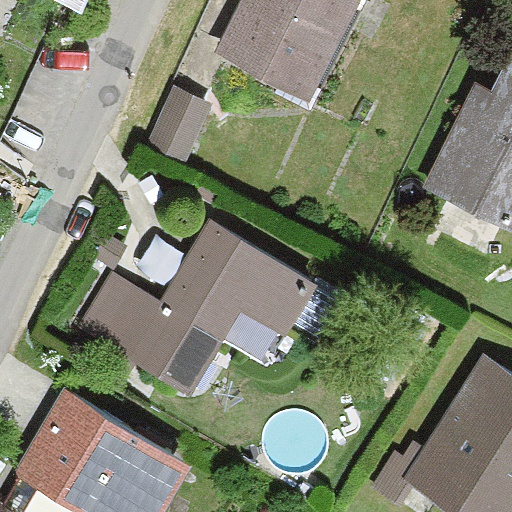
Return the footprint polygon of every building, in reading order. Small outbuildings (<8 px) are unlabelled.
[(240,0),(221,41),(321,90),(364,0),(240,0)] [(511,70),(508,79),(488,69),(435,177),(511,214),(511,70)] [(213,104),(172,86),(144,145),(185,164),(213,104)] [(118,258),(84,314),(201,385),(232,333),(278,361),(332,273),(224,207),(173,292),(118,258)] [(511,511),(511,369),(484,353),(406,476),(464,511),(511,511)] [(21,475),(83,511),(172,511),(200,465),(71,390),(21,475)]
